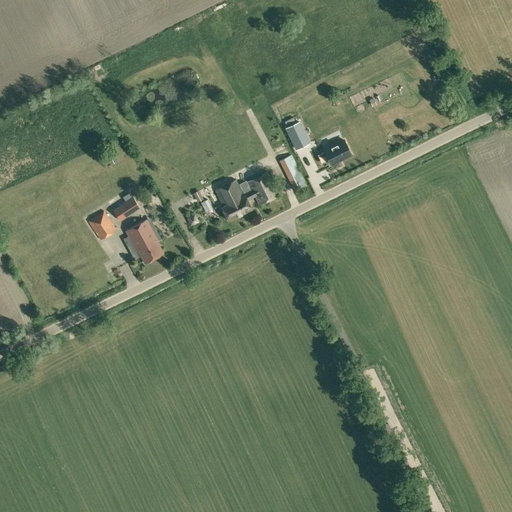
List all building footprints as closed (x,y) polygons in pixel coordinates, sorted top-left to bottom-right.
[(309,144),(299,122),(286,129),(296,150),(309,144)] [(153,133),(160,154),(195,142),(189,125),(164,133),(163,129),(153,133)] [(324,152),(318,155),(322,163),(328,160),(331,164),(351,154),(344,140),(323,150),(324,152)] [(107,168),(118,160),(111,151),(101,159),(107,168)] [(280,160),(295,191),(306,185),(291,155),(280,160)] [(191,203),(217,189),(204,164),(178,177),(191,203)] [(169,189),(179,185),(174,171),(163,174),(169,189)] [(221,207),(228,220),(251,208),(247,200),(255,196),(259,204),(278,195),(267,171),(248,181),(251,187),(242,192),(237,183),(217,192),(223,206),(221,207)] [(134,198),(113,211),(119,220),(139,207),(134,198)] [(205,211),(212,208),(207,199),(201,202),(205,211)] [(88,221),(100,240),(117,230),(104,210),(88,221)] [(186,217),(190,226),(199,221),(194,213),(186,217)] [(138,250),(144,263),(163,253),(157,241),(157,240),(146,219),(126,230),(137,251),(138,250)]
